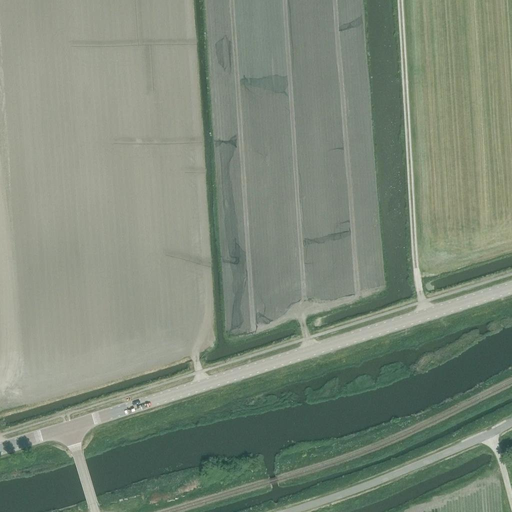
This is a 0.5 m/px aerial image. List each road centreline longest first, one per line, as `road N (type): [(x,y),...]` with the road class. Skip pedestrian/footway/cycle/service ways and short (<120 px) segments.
road 1 (tertiary): [(69,426),(511,286)]
road 2 (track): [(423,313),(396,0)]
road 3 (unclassified): [(290,511),(511,423)]
